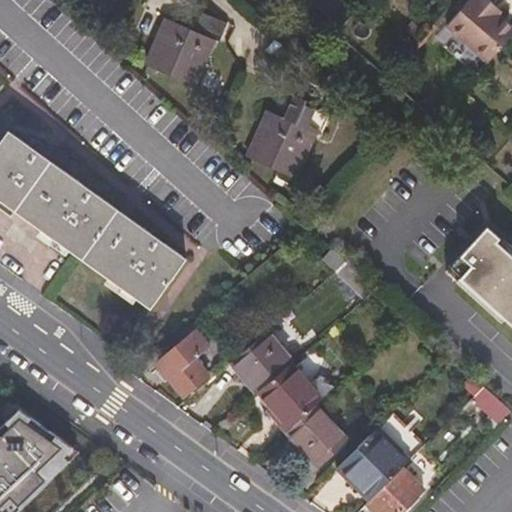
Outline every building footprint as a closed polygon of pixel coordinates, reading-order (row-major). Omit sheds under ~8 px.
[(487,66),(511,38),(511,31),(494,15),(497,12),(484,0),(477,0),(477,1),(475,0),(474,0),(447,30),(487,66)] [(191,30),(164,18),(143,66),(189,86),(210,39),(217,41),(223,26),(198,14),(191,30)] [(294,77),(305,65),(299,60),(287,49),(276,61),(294,77)] [(291,122),(267,111),(245,157),(290,178),(312,132),(318,134),(325,118),(299,106),(291,122)] [(0,209),(146,315),(181,266),(5,138),(0,144),(0,209)] [(511,259),(493,242),(495,239),(483,228),(443,271),(500,323),(504,319),(511,327),(511,259)] [(344,265),(331,253),(320,266),(331,277),(344,265)] [(344,265),(331,277),(362,306),(368,301),(376,294),(344,265)] [(415,329),(376,294),(368,301),(406,337),(415,329)] [(207,349),(192,332),(154,362),(158,367),(155,370),(178,398),(204,376),(192,361),(207,349)] [(250,347),(227,367),(253,397),(253,396),(286,369),(287,368),(288,367),(262,336),(250,347)] [(253,396),(287,436),(318,410),(320,409),(286,369),(253,396)] [(500,423),(508,414),(481,389),(472,398),(500,423)] [(0,511),(13,511),(75,455),(70,451),(79,442),(25,403),(0,427),(0,511)] [(318,410),(287,436),(316,470),(346,445),(318,410)] [(399,471),(422,448),(392,417),(339,468),(370,499),(399,471)] [(370,499),(364,505),(371,511),(399,511),(419,492),(399,471),(370,499)]
